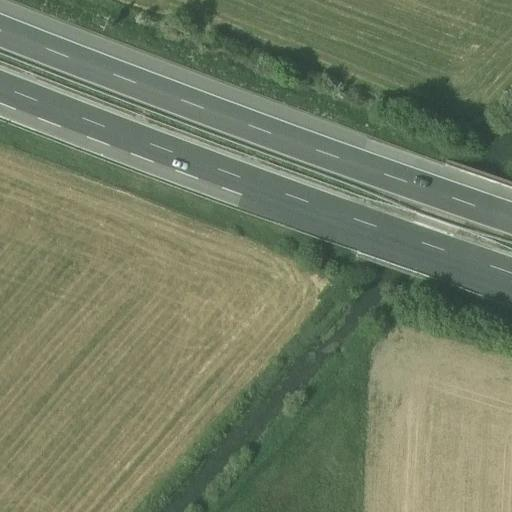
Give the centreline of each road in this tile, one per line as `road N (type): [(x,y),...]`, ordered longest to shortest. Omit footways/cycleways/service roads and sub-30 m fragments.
road 1 (motorway): [(511,215),(0,32)]
road 2 (motorway): [(0,86),(511,268)]
